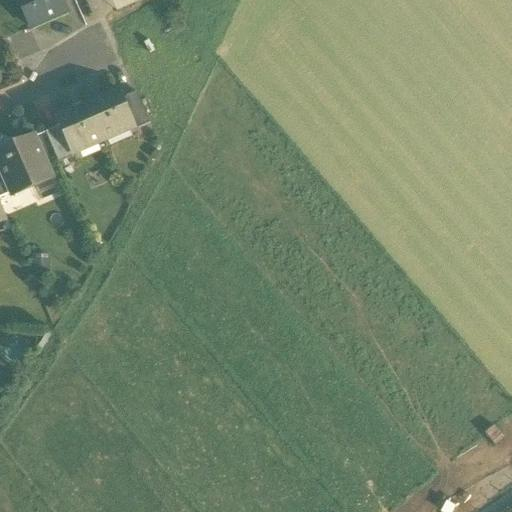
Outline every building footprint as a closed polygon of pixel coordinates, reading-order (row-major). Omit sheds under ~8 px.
[(17,0),(30,30),(66,14),(60,0),(17,0)] [(137,0),(111,0),(117,13),(139,3),(137,0)] [(119,91),(87,105),(101,137),(131,124),(133,124),(122,99),(119,91)] [(131,124),(134,131),(150,124),(136,93),(122,99),(133,124),(131,124)] [(71,151),(101,137),(87,105),(56,119),(59,127),(70,151),(71,151)] [(45,133),(58,164),(74,158),(71,151),(70,151),(59,127),(45,133)] [(0,152),(0,170),(10,194),(51,176),(34,138),(0,152)] [(0,170),(0,198),(10,194),(0,170)] [(51,256),(32,256),(33,275),(51,275),(51,256)]
